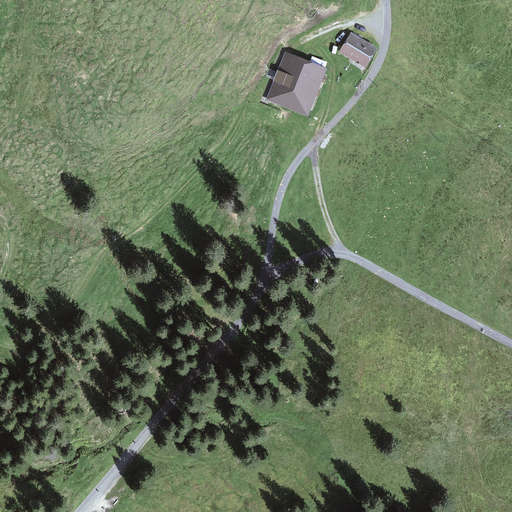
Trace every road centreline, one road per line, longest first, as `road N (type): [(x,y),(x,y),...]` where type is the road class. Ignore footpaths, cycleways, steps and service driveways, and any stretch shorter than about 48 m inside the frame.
road 1 (track): [(311,144),(379,61),(386,0)]
road 2 (track): [(311,144),(283,184),(260,290)]
